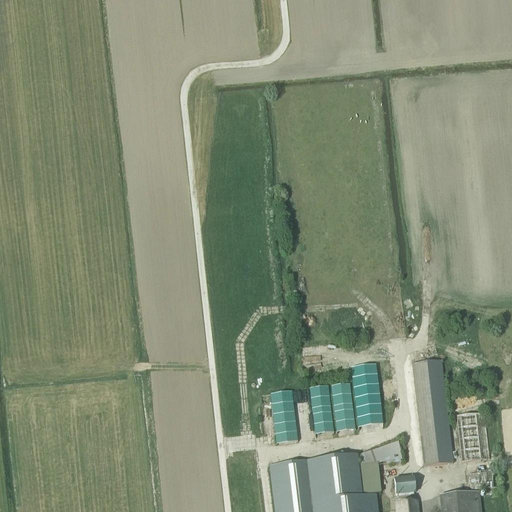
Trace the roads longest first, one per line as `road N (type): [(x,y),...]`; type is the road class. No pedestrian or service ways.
road 1 (track): [(228,511),(182,92),(201,69),(276,56),(285,34),(282,0)]
road 2 (track): [(408,430),(395,341),(366,303)]
